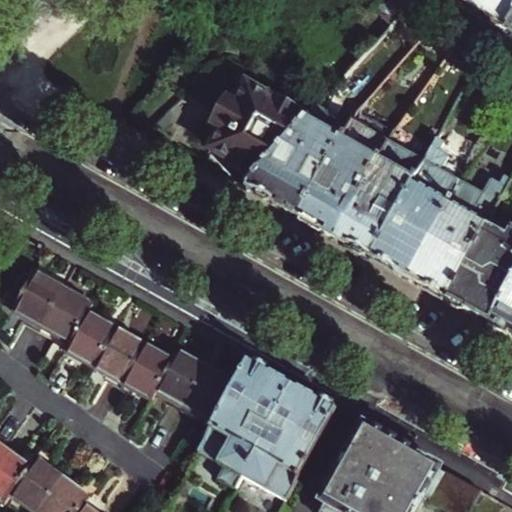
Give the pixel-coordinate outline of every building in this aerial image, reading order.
[(393,29),(420,0),(419,0),(378,0),(371,8),(393,29)] [(511,0),(457,0),(507,30),(508,28),(511,30),(511,0)] [(255,181),(310,118),(271,97),(269,100),(247,87),(236,107),(228,103),(215,128),(222,132),(211,152),(232,164),(231,167),(255,181)] [(318,109),(310,118),(255,181),(246,191),(299,220),(349,130),(330,119),(328,114),(318,109)] [(379,162),(389,143),(367,131),(368,128),(354,121),(349,130),(299,220),(335,240),(379,162)] [(427,161),(372,261),(409,281),(462,185),(441,173),(449,161),(448,157),(441,153),(445,145),(438,141),(427,161)] [(411,155),(389,143),(379,162),(335,240),(372,261),(427,161),(413,153),(411,155)] [(477,247),(487,229),(492,221),(511,183),(511,182),(505,179),(501,187),(492,182),(490,183),(483,197),(462,185),(409,281),(446,302),(477,247)] [(492,221),(487,229),(507,241),(511,232),(492,221)] [(477,247),(446,302),(489,326),(490,324),(511,284),(511,231),(511,232),(507,241),(487,229),(477,247)] [(43,330),(64,289),(36,273),(14,313),(43,330)] [(511,284),(490,324),(511,337),(511,284)] [(93,305),(64,289),(43,330),(71,346),(88,315),(93,305)] [(88,315),(71,346),(66,355),(95,371),(117,331),(88,315)] [(117,331),(95,371),(123,386),(145,346),(117,331)] [(156,393),(173,361),(145,346),(123,386),(151,402),(156,393)] [(185,410),(207,369),(177,353),(173,361),(156,393),(185,410)] [(248,363),(236,385),(214,426),(198,454),(225,469),(219,481),(236,491),(243,479),(293,388),(248,363)] [(236,385),(207,369),(185,410),(214,426),(236,385)] [(293,388),(243,479),(286,503),(336,412),(293,388)] [(469,511),(480,492),(363,427),(320,505),(324,507),(320,511),(418,511),(427,498),(446,508),(445,511),(469,511)] [(4,450),(0,455),(0,502),(4,505),(10,497),(30,468),(4,450)] [(36,461),(30,468),(10,497),(30,511),(39,511),(63,480),(36,461)] [(90,498),(63,480),(39,511),(79,511),(84,506),(90,498)]
